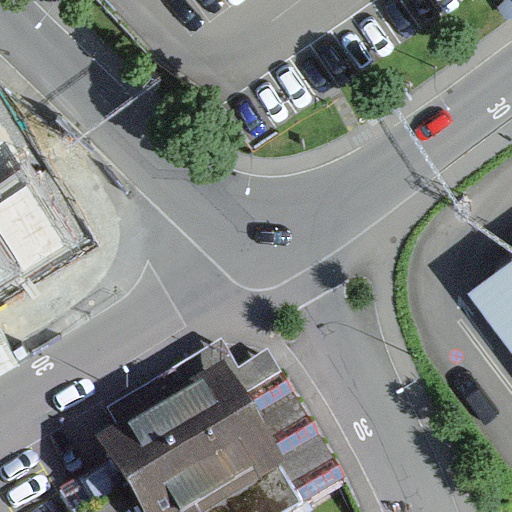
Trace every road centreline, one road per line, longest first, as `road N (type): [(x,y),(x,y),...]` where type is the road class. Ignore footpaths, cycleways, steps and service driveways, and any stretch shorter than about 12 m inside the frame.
road 1 (residential): [(278,242),(205,212),(0,18)]
road 2 (residential): [(0,404),(278,242)]
road 3 (residential): [(424,511),(278,242)]
road 4 (residential): [(278,242),(511,75)]
